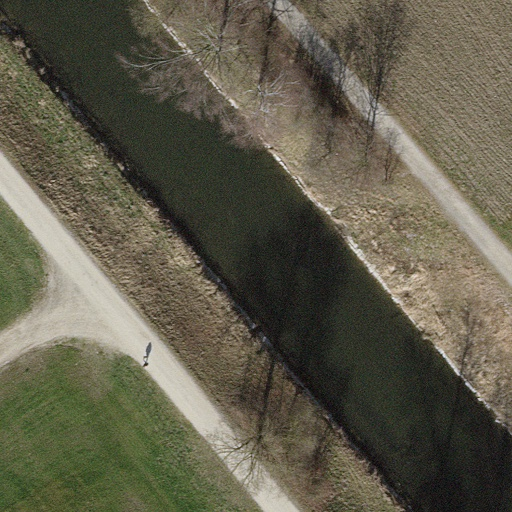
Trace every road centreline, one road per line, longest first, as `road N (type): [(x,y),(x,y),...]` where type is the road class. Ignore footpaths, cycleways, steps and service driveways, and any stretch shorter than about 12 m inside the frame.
road 1 (track): [(287,511),(0,169)]
road 2 (track): [(0,357),(98,287)]
